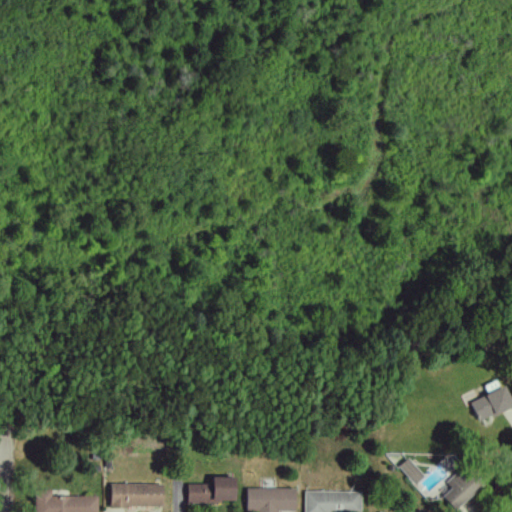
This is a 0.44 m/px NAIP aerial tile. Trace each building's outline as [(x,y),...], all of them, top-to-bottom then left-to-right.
[(468,401),(477,422),(511,407),(503,386),(468,401)] [(443,482),(449,487),(440,496),(453,510),(481,483),(468,469),(460,476),(455,471),(443,482)] [(232,503),(232,477),(208,476),(208,484),(185,483),(184,502),(232,503)] [(107,507),(160,507),(160,483),(107,484),(107,507)] [(292,489),(244,488),(243,511),(277,511),(278,511),(292,511),(292,489)] [(95,511),(95,496),(48,496),(48,490),(32,490),(32,511),(95,511)] [(301,511),(358,511),(359,492),(302,490),(301,511)]
